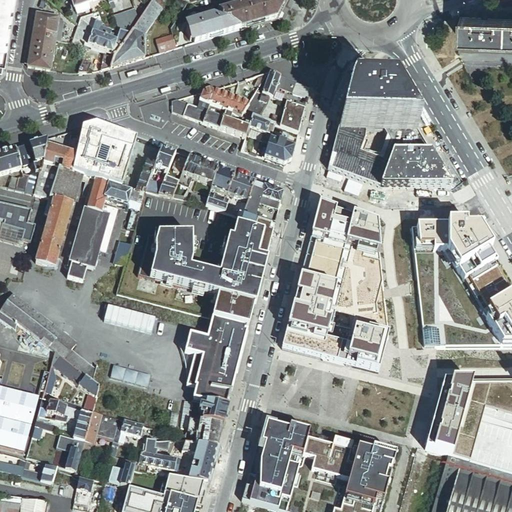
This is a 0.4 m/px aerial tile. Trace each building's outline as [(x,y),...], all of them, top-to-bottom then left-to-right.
[(0,0),(0,11),(9,13),(10,0),(0,0)] [(89,4),(88,0),(71,0),(74,9),(89,4)] [(160,3),(155,0),(139,24),(130,37),(116,57),(114,57),(113,62),(110,72),(144,61),(144,55),(144,45),(143,40),(143,39),(163,10),(162,8),(163,6),(160,3)] [(262,0),(261,2),(220,15),(222,22),(240,32),(276,21),(286,0),(262,0)] [(77,16),(92,11),(89,4),(74,9),(77,16)] [(5,33),(9,13),(0,11),(0,29),(1,30),(5,33)] [(130,37),(139,24),(134,11),(126,14),(130,28),(120,33),(130,37)] [(96,25),(102,27),(98,15),(94,16),(96,25)] [(96,25),(94,16),(81,21),(93,31),(96,25)] [(33,40),(54,44),(58,21),(36,18),(33,40)] [(222,22),(215,18),(188,26),(190,30),(186,31),(190,43),(193,42),(194,46),(240,32),(222,22)] [(511,19),(461,18),(460,51),(511,53),(511,19)] [(54,44),(60,45),(64,24),(58,21),(54,44)] [(90,39),(93,31),(81,21),(78,28),(90,39)] [(116,57),(130,37),(120,33),(118,38),(100,32),(102,27),(96,25),(93,31),(90,39),(87,47),(114,57),(116,57)] [(87,47),(90,39),(78,28),(71,47),(87,50),(87,47)] [(176,51),(172,38),(156,43),(160,56),(176,51)] [(49,73),(54,44),(33,40),(27,70),(49,73)] [(96,74),(110,72),(113,62),(102,58),(96,74)] [(82,62),(77,76),(86,75),(90,65),(82,62)] [(263,86),(269,75),(256,79),(257,81),(254,87),(260,90),(261,89),(263,86)] [(281,79),(270,75),(266,87),(265,90),(263,96),(270,98),(273,99),(277,90),(281,79)] [(296,85),(281,79),(277,90),(292,96),(293,95),(296,85)] [(310,90),(296,85),(293,95),(307,100),(310,90)] [(391,94),(348,92),(341,139),(419,142),(391,94)] [(242,119),(249,107),(210,93),(203,95),(200,104),(210,108),(226,114),(233,116),(242,119)] [(263,96),(260,104),(267,107),(270,98),(263,96)] [(172,104),(172,115),(179,117),(180,114),(183,105),(177,103),(172,104)] [(276,127),(298,135),(305,110),(294,107),(286,104),(282,119),(272,117),(269,125),(270,125),(276,127)] [(203,126),(207,115),(199,112),(199,111),(188,107),(185,115),(183,119),(203,126)] [(224,121),(226,114),(210,108),(207,115),(224,121)] [(230,124),(233,116),(226,114),(224,121),(230,124)] [(224,121),(207,115),(203,126),(220,132),(224,121)] [(267,134),(270,125),(269,125),(254,119),(252,123),(249,131),(266,136),(266,137),(267,134)] [(230,124),(224,121),(220,132),(245,141),(247,138),(249,131),(245,129),(230,124)] [(273,136),(276,127),(270,125),(267,134),(273,136)] [(266,136),(249,131),(247,138),(263,144),(266,136)] [(131,159),(136,142),(109,132),(103,152),(111,155),(128,161),(130,162),(131,159)] [(269,146),(271,141),(273,136),(267,134),(266,137),(266,136),(263,144),(269,146)] [(66,156),(75,158),(78,144),(79,140),(70,138),(66,156)] [(419,142),(341,139),(336,155),(428,164),(419,142)] [(294,150),(271,141),(269,146),(264,161),(265,161),(284,168),(291,164),(294,150)] [(47,142),(29,147),(34,164),(37,175),(39,176),(40,176),(42,167),(46,150),(47,142)] [(34,164),(29,147),(14,151),(19,168),(34,164)] [(57,171),(71,175),(75,158),(66,156),(46,150),(42,167),(57,171)] [(19,168),(14,151),(0,155),(0,177),(20,171),(19,168)] [(175,156),(161,151),(160,155),(155,169),(165,173),(168,174),(175,156)] [(103,155),(99,171),(126,179),(126,176),(127,175),(114,170),(111,155),(103,152),(103,155)] [(155,169),(160,155),(152,152),(147,167),(155,169)] [(428,164),(336,155),(330,188),(441,199),(428,164)] [(189,161),(178,157),(173,170),(175,171),(173,174),(180,176),(181,174),(183,175),(189,161)] [(137,169),(139,161),(131,159),(130,162),(129,166),(137,169)] [(217,171),(189,161),(183,175),(182,177),(192,181),(196,182),(212,188),(217,171)] [(49,202),(57,171),(42,167),(40,176),(39,176),(32,198),(49,202)] [(151,181),(155,169),(147,167),(142,180),(150,183),(151,181)] [(72,208),(81,178),(71,175),(57,171),(49,202),(53,203),(72,208)] [(126,179),(99,171),(95,183),(108,186),(108,187),(122,191),(126,179)] [(234,177),(217,171),(212,188),(211,190),(227,196),(234,177)] [(32,198),(39,176),(37,175),(28,178),(24,196),(32,198)] [(15,193),(24,196),(28,178),(21,176),(22,179),(18,180),(15,193)] [(126,176),(126,179),(122,191),(137,195),(138,192),(146,194),(148,188),(149,187),(150,183),(142,180),(126,176)] [(192,181),(182,177),(178,187),(188,191),(190,184),(191,183),(192,181)] [(255,184),(234,177),(227,196),(248,203),(251,195),(255,184)] [(8,192),(15,193),(18,180),(11,179),(8,192)] [(164,185),(151,181),(150,183),(149,187),(148,188),(162,191),(164,185)] [(108,186),(95,183),(94,187),(94,188),(87,212),(102,217),(106,203),(103,202),(108,187),(108,186)] [(283,194),(255,184),(251,195),(261,198),(267,201),(280,205),(283,194)] [(177,189),(164,185),(162,191),(160,197),(172,200),(174,197),(177,189)] [(78,241),(87,212),(94,188),(90,187),(65,274),(69,275),(71,266),(74,257),(78,241)] [(137,195),(122,191),(108,187),(103,202),(106,203),(127,209),(130,202),(143,206),(144,201),(146,194),(138,192),(137,195)] [(148,188),(146,194),(160,197),(162,191),(148,188)] [(261,198),(251,195),(248,203),(247,206),(244,214),(255,217),(259,204),(261,198)] [(207,206),(208,201),(191,196),(189,201),(207,206)] [(266,206),(267,201),(261,198),(259,204),(266,206)] [(228,205),(209,199),(208,201),(207,206),(206,209),(209,210),(225,215),(228,205)] [(279,211),(280,205),(267,201),(266,206),(279,211)] [(141,212),(143,206),(130,202),(127,209),(137,211),(141,212)] [(53,203),(51,212),(48,220),(35,266),(54,271),(72,208),(53,203)] [(242,221),(244,214),(247,206),(241,204),(237,217),(229,214),(231,206),(228,205),(225,215),(238,220),(242,221)] [(346,218),(317,207),(302,262),(297,282),(286,326),(280,350),(333,364),(377,375),(387,338),(375,228),(346,218)] [(135,232),(141,212),(137,211),(131,231),(135,232)] [(94,245),(102,217),(87,212),(78,241),(94,245)] [(255,217),(244,214),(242,221),(273,232),(275,224),(255,217)] [(109,219),(102,217),(94,245),(89,262),(86,270),(94,272),(109,219)] [(242,221),(238,220),(234,236),(233,242),(228,241),(218,278),(190,271),(192,263),(191,237),(148,238),(137,278),(217,299),(212,322),(246,330),(248,330),(273,232),(242,221)] [(511,293),(474,230),(411,230),(423,350),(442,350),(511,349),(511,293)] [(94,245),(78,241),(74,257),(89,262),(94,245)] [(89,262),(74,257),(71,266),(86,270),(89,262)] [(86,270),(71,266),(69,275),(67,281),(82,285),(86,270)] [(60,359),(63,361),(71,350),(77,343),(13,296),(0,314),(16,325),(30,336),(47,349),(55,355),(60,359)] [(0,322),(14,333),(16,325),(0,314),(0,322)] [(237,372),(248,330),(246,330),(212,322),(207,342),(190,339),(188,344),(181,351),(190,379),(187,388),(196,390),(192,403),(205,406),(227,410),(229,400),(237,372)] [(63,361),(82,376),(90,366),(71,350),(63,361)] [(100,390),(93,385),(82,376),(63,361),(60,359),(52,368),(93,400),(96,401),(100,390)] [(93,385),(94,379),(97,371),(90,366),(82,376),(93,385)] [(151,378),(115,368),(112,380),(148,391),(151,378)] [(52,372),(50,371),(49,375),(44,393),(50,395),(54,378),(52,372)] [(511,384),(442,385),(424,451),(447,458),(468,464),(468,465),(511,477),(511,384)] [(0,420),(31,429),(38,399),(0,390),(0,420)] [(92,417),(93,415),(96,401),(93,400),(88,399),(84,415),(92,417)] [(47,410),(49,403),(46,402),(42,401),(40,408),(47,410)] [(72,411),(82,414),(83,410),(52,401),(51,404),(66,409),(72,411)] [(64,416),(66,409),(51,404),(49,403),(47,410),(46,413),(63,417),(64,418),(64,416)] [(223,428),(227,410),(205,406),(205,410),(203,419),(202,425),(223,428)] [(80,421),(82,414),(72,411),(70,418),(80,421)] [(89,429),(92,417),(84,415),(82,414),(80,421),(79,425),(89,429)] [(99,424),(100,417),(98,416),(93,415),(92,417),(89,429),(87,434),(95,437),(99,424)] [(118,429),(119,422),(100,417),(99,424),(102,425),(118,429)] [(0,451),(23,457),(31,429),(0,420),(0,451)] [(50,426),(36,422),(35,429),(42,431),(52,434),(54,428),(50,427),(50,426)] [(192,423),(188,422),(187,429),(186,434),(191,436),(190,439),(196,439),(200,440),(200,439),(202,425),(192,423)] [(141,440),(144,429),(124,424),(122,431),(121,434),(127,436),(141,440)] [(87,434),(89,429),(79,425),(75,441),(76,441),(85,444),(87,434)] [(118,429),(102,425),(97,440),(113,444),(117,430),(118,429)] [(220,442),(223,428),(202,425),(200,439),(220,442)] [(397,458),(270,426),(250,502),(290,511),(297,511),(309,466),(353,477),(345,507),(364,511),(376,511),(377,508),(384,509),(397,458)] [(42,431),(35,429),(32,440),(40,442),(42,431)] [(118,430),(116,438),(122,439),(120,445),(124,446),(127,436),(121,434),(122,431),(118,430)] [(95,437),(87,434),(85,444),(89,445),(93,446),(95,437)] [(120,445),(122,439),(116,438),(112,455),(117,456),(120,445)] [(217,450),(220,442),(200,439),(200,440),(196,439),(195,447),(198,447),(217,450)] [(83,452),(85,444),(76,441),(74,451),(82,454),(83,452)] [(155,452),(156,444),(147,443),(147,446),(145,456),(157,458),(158,453),(155,452)] [(198,447),(195,447),(184,445),(183,447),(182,454),(194,456),(195,451),(197,451),(198,447)] [(217,450),(198,447),(197,451),(189,482),(208,485),(217,450)] [(71,451),(66,472),(76,475),(82,454),(74,451),(71,451)] [(157,458),(145,456),(142,457),(140,463),(139,465),(139,466),(140,466),(146,467),(174,473),(175,469),(177,463),(157,458)] [(137,466),(110,457),(108,463),(126,468),(135,471),(137,466)] [(511,511),(511,477),(468,465),(468,464),(447,458),(431,511),(511,511)] [(22,480),(27,464),(20,460),(17,469),(15,478),(22,480)] [(31,473),(33,466),(27,464),(22,480),(29,481),(31,473)] [(17,469),(2,465),(0,475),(15,478),(17,469)] [(133,478),(134,473),(135,471),(126,468),(124,473),(121,483),(131,485),(133,478)] [(54,483),(57,472),(46,470),(44,477),(43,484),(54,487),(54,483)] [(120,488),(121,483),(124,473),(114,470),(110,484),(120,488)] [(173,480),(180,481),(181,479),(145,473),(138,472),(137,474),(142,475),(166,479),(173,480)] [(44,477),(31,473),(29,481),(43,484),(44,477)] [(89,475),(88,480),(102,484),(104,479),(89,475)] [(91,497),(94,486),(80,482),(80,484),(78,490),(78,493),(91,497)] [(107,487),(104,500),(116,503),(118,496),(116,489),(107,487)] [(0,511),(24,511),(25,501),(8,499),(0,498),(0,500),(0,511)] [(115,511),(118,503),(116,503),(104,500),(100,511),(115,511)] [(48,511),(50,506),(50,504),(25,501),(24,511),(48,511)]
